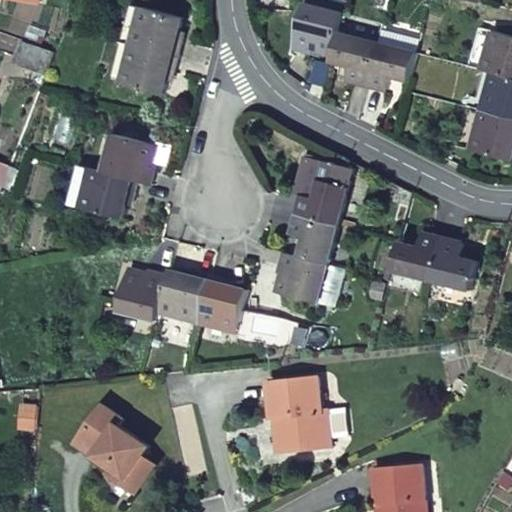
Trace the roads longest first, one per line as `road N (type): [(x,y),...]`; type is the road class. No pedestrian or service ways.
road 1 (residential): [(233,0),(248,56),(283,97),(463,192),(511,202)]
road 2 (unknown): [(283,97),(224,250)]
